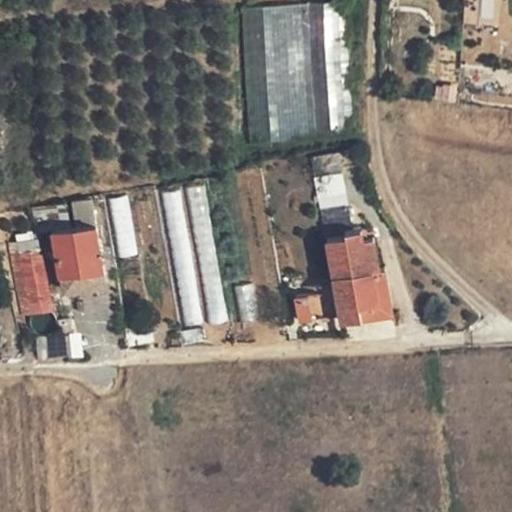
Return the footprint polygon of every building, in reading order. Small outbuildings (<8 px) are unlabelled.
[(357,137),(347,3),(244,9),(252,144),(357,137)] [(315,159),(329,238),(347,235),(347,231),(353,230),(340,154),(315,159)] [(210,181),(156,189),(163,238),(164,242),(171,290),(171,292),(178,339),(181,338),(183,344),(237,337),(238,341),(289,334),(291,332),(262,169),(211,178),(210,181)] [(129,346),(178,339),(171,292),(171,290),(164,242),(163,238),(156,189),(105,198),(129,346)] [(60,274),(72,272),(103,269),(96,225),(53,232),(60,274)] [(344,320),(363,316),(361,306),(364,305),(381,301),(375,268),(380,267),(375,236),(365,237),(363,228),(353,230),(347,231),(347,235),(329,238),(337,281),(304,287),(305,293),(297,295),(302,319),(343,313),(344,320)] [(36,242),(9,248),(22,317),(51,312),(36,242)] [(381,301),(393,298),(386,266),(380,267),(375,268),(381,301)] [(395,311),(393,298),(381,301),(364,305),(361,306),(363,316),(366,316),(395,311)] [(38,339),(39,357),(41,358),(66,356),(66,337),(38,339)] [(486,511),(465,349),(436,353),(457,511),(486,511)]
